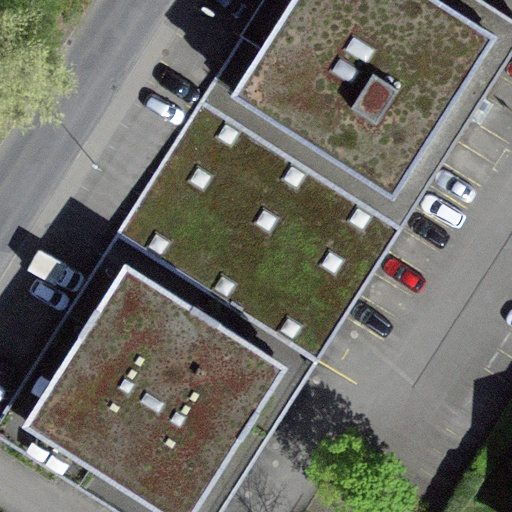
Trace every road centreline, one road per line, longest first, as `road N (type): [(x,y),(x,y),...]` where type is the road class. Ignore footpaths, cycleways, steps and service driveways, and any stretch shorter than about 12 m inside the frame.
road 1 (residential): [(261,511),(363,377),(425,386),(511,255)]
road 2 (residential): [(0,220),(141,0)]
